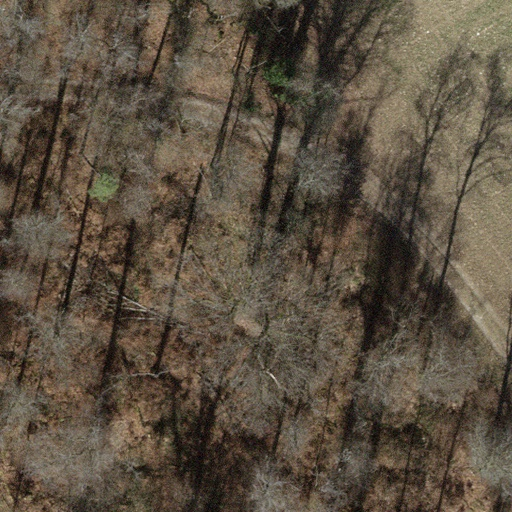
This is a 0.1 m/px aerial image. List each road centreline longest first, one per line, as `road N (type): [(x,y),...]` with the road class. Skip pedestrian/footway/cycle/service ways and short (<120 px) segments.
road 1 (track): [(289,0),(363,154),(511,345)]
road 2 (track): [(363,154),(164,100),(0,81)]
